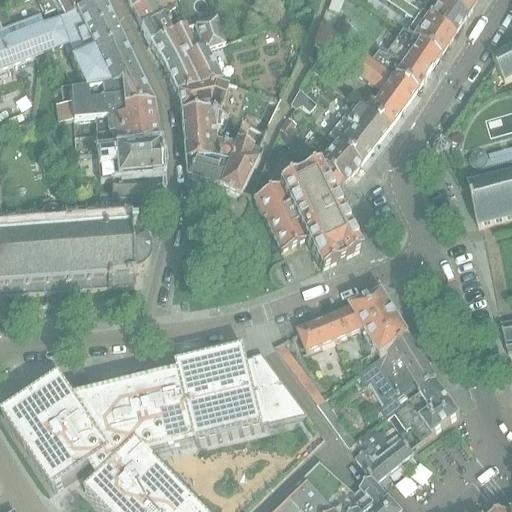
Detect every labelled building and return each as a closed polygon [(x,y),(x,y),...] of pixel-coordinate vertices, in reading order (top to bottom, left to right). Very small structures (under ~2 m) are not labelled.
[(38,6),(43,16),(58,9),(81,0),(49,0),(38,6)] [(81,0),(58,9),(43,16),(44,16),(55,12),(59,21),(68,48),(72,60),(69,62),(81,87),(60,89),(62,106),(56,107),(58,124),(71,123),(68,94),(121,83),(126,106),(151,108),(152,108),(152,107),(96,0),(81,0)] [(126,0),(132,13),(153,0),(126,0)] [(153,0),(132,13),(140,31),(163,20),(162,19),(169,16),(173,22),(172,23),(177,33),(185,29),(174,0),(153,0)] [(453,38),(420,15),(397,0),(393,0),(389,7),(414,24),(406,36),(405,36),(439,59),(453,38)] [(421,0),(427,4),(420,15),(453,38),(467,18),(440,0),(421,0)] [(440,0),(467,18),(477,0),(440,0)] [(6,12),(0,14),(0,33),(1,36),(14,32),(6,12)] [(163,20),(140,31),(149,47),(177,33),(172,23),(173,22),(169,16),(162,19),(163,20)] [(185,29),(177,33),(149,47),(163,69),(164,71),(211,55),(209,51),(224,46),(216,18),(196,26),(202,45),(192,48),(185,29)] [(0,73),(68,48),(59,21),(43,27),(41,21),(14,32),(1,36),(0,33),(0,73)] [(357,100),(353,106),(388,133),(416,94),(370,62),(320,27),(313,46),(380,95),(373,105),(369,103),(366,107),(357,100)] [(405,36),(406,36),(402,33),(382,60),(375,55),(370,62),(416,94),(439,59),(405,36)] [(511,44),(501,50),(504,57),(493,62),(496,68),(505,87),(511,83),(511,178),(469,188),(479,230),(511,222),(511,327),(503,328),(503,326),(500,327),(508,358),(510,357),(511,356),(511,44)] [(211,55),(164,71),(167,79),(168,79),(175,96),(216,87),(223,89),(207,60),(212,58),(211,55)] [(310,73),(319,80),(327,68),(320,63),(314,66),(310,73)] [(71,123),(58,124),(58,125),(73,123),(73,124),(106,122),(106,128),(97,129),(97,128),(73,131),(74,141),(111,136),(154,129),(152,108),(151,108),(126,106),(121,83),(68,94),(71,123)] [(216,87),(175,96),(181,115),(209,112),(221,118),(241,126),(242,127),(243,125),(246,118),(267,127),(276,106),(223,89),(216,87)] [(315,107),(299,93),(293,103),(290,108),(294,112),(295,112),(296,111),(300,109),(308,115),(315,107)] [(353,106),(327,140),(336,147),(360,168),(388,133),(353,106)] [(209,112),(181,115),(181,117),(185,164),(209,161),(227,165),(234,146),(215,143),(214,130),(219,130),(218,124),(221,118),(209,112)] [(278,134),(286,139),(295,127),(287,121),(278,134)] [(224,175),(219,189),(240,198),(261,153),(242,144),(249,129),(243,125),(242,127),(241,126),(234,146),(227,165),(224,175)] [(111,136),(74,141),(75,159),(156,151),(154,129),(111,136)] [(443,151),(444,145),(442,141),(436,140),(432,143),(432,150),(435,154),(440,155),(443,151)] [(321,157),(314,165),(341,189),(360,168),(336,147),(325,160),(321,157)] [(156,151),(75,159),(77,185),(78,185),(159,181),(156,151)] [(209,161),(185,164),(186,179),(219,189),(224,175),(227,165),(209,161)] [(341,189),(314,165),(317,168),(277,188),(278,190),(252,203),(262,224),(263,223),(280,256),(305,243),(320,273),(360,254),(332,198),(341,189)] [(0,321),(8,321),(6,301),(24,300),(25,305),(27,304),(27,300),(45,298),(45,303),(47,303),(47,298),(50,298),(51,309),(63,308),(62,297),(65,297),(66,301),(68,301),(67,297),(85,295),(86,300),(88,299),(88,295),(106,294),(106,298),(110,298),(109,294),(133,292),(131,275),(135,275),(138,273),(141,272),(144,269),(147,266),(148,263),(149,260),(150,256),(150,253),(149,249),(147,246),(145,243),(143,240),(140,238),(137,236),(133,236),(133,232),(132,231),(128,232),(127,219),(119,219),(120,204),(161,205),(159,181),(78,185),(100,184),(111,185),(111,204),(110,220),(104,220),(104,216),(100,216),(101,222),(83,223),(82,218),(60,219),(60,217),(60,215),(59,213),(57,211),(56,210),(54,209),(52,208),(50,208),(48,209),(46,210),(44,211),(43,212),(42,214),(41,216),(41,218),(42,221),(19,222),(19,228),(1,230),(1,222),(0,218),(0,321)] [(351,313),(350,313),(363,334),(364,334),(381,361),(409,341),(383,298),(350,312),(351,313)] [(350,313),(324,324),(334,346),(363,334),(350,313)] [(334,346),(324,324),(298,335),(307,357),(334,346)] [(370,388),(376,398),(423,363),(409,341),(381,361),(359,378),(367,390),(370,388)] [(327,422),(334,417),(282,347),(275,351),(327,422)] [(179,378),(76,400),(59,377),(3,419),(54,495),(91,470),(99,483),(85,496),(100,511),(200,511),(149,458),(196,446),(197,449),(264,432),(263,427),(268,426),(268,429),(307,419),(261,358),(251,360),(252,362),(247,363),(244,352),(177,369),(179,378)] [(423,363),(376,398),(383,408),(379,411),(388,423),(403,411),(398,405),(406,400),(410,406),(411,405),(436,386),(423,363)] [(436,386),(411,405),(422,420),(420,422),(429,434),(430,432),(434,438),(462,418),(436,386)] [(414,459),(410,454),(402,444),(402,445),(397,439),(386,446),(375,433),(355,447),(363,457),(356,463),(372,483),(371,483),(372,484),(377,489),(414,459)] [(349,452),(356,447),(350,439),(343,444),(349,452)] [(320,467),(305,481),(332,511),(363,511),(337,482),(320,467)] [(332,511),(305,481),(286,499),(297,511),(332,511)] [(355,498),(337,482),(363,511),(396,511),(379,491),(377,489),(372,484),(371,483),(367,488),(355,498)] [(297,511),(286,499),(272,511),(297,511)]
